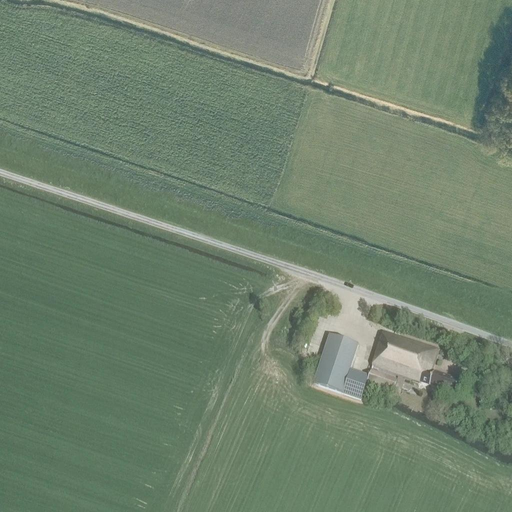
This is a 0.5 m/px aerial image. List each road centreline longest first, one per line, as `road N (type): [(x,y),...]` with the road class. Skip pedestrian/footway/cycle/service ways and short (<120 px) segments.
road 1 (unclassified): [(511,345),(0,172)]
road 2 (unknown): [(288,267),(185,511)]
